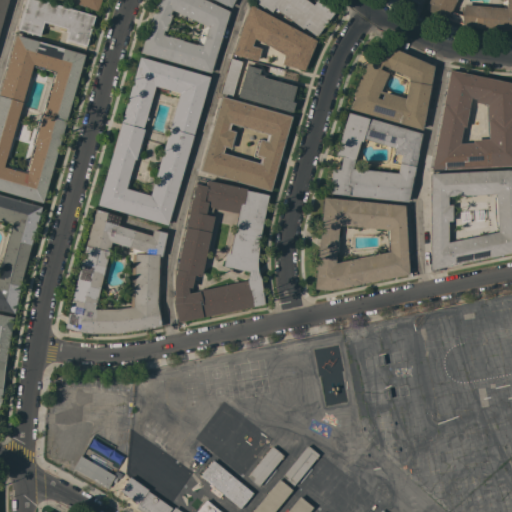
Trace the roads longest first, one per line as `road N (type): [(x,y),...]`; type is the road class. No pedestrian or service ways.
road 1 (residential): [(132,0),(46,283),(27,394),(22,511)]
road 2 (residential): [(511,273),(127,354),(34,347)]
road 3 (residential): [(368,6),(326,84),(287,222),(283,262),(293,322)]
road 4 (residential): [(511,61),(448,50),(360,0)]
